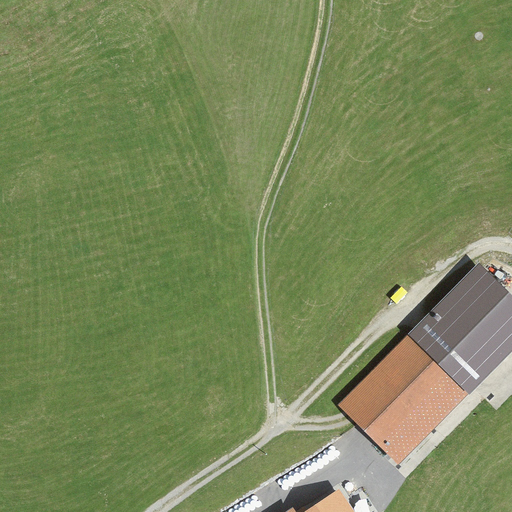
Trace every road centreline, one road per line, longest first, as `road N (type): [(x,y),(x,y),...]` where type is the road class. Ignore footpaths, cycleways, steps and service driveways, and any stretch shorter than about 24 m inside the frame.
road 1 (track): [(158,511),(274,430),(260,230),(313,75),(322,0)]
road 2 (track): [(274,430),(442,272),(478,247),(511,247)]
road 3 (track): [(511,361),(401,469),(387,474),(346,463)]
